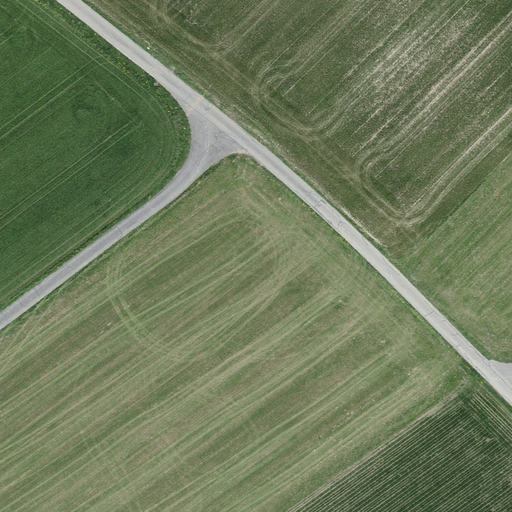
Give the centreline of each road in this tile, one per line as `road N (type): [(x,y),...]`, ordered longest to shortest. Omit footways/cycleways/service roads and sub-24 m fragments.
road 1 (residential): [(69,0),(265,157),(511,396)]
road 2 (track): [(228,126),(163,198),(0,319)]
